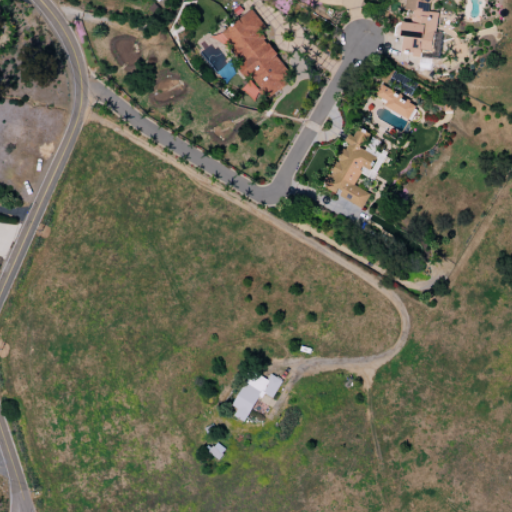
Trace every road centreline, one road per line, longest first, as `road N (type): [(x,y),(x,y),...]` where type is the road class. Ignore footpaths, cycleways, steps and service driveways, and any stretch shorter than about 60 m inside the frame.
road 1 (residential): [(40,0),(72,49),(81,95),(0,293),(11,462),(26,511)]
road 2 (residential): [(81,84),(264,196),(282,185),(364,31)]
